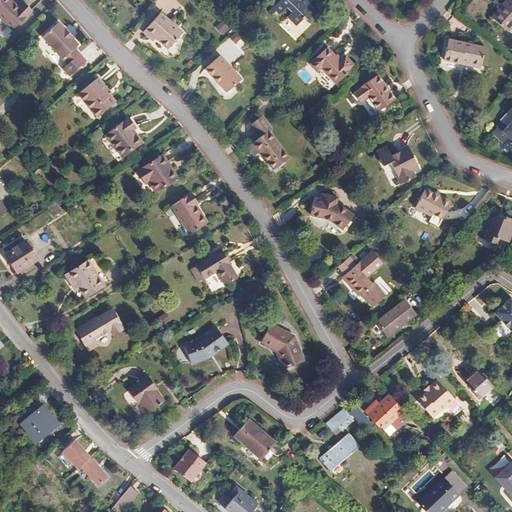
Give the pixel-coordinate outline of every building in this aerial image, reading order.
[(11,0),(0,0),(0,15),(13,28),(30,11),(22,3),(18,7),(11,0)] [(280,13),(287,6),(291,11),(287,15),(296,24),(304,16),(307,18),(315,10),(308,3),(310,0),(278,0),(269,10),(272,13),(276,9),(280,13)] [(511,0),(505,0),(490,16),(506,31),(511,23),(511,0)] [(154,40),(153,41),(167,53),(168,52),(179,61),(192,46),(168,25),(164,29),(152,20),(143,30),(154,40)] [(215,29),(223,35),(228,29),(220,22),(215,29)] [(59,23),(44,37),(63,58),(73,49),(78,44),(72,38),(74,36),(66,27),(64,29),(59,23)] [(485,48),(448,38),(442,62),(460,67),(460,64),(479,69),(485,48)] [(328,48),(326,46),(308,62),(310,64),(328,48)] [(316,71),(320,67),(336,84),(349,72),(348,71),(353,65),(345,57),(340,62),(328,48),(310,64),(316,71)] [(78,55),(73,49),(63,58),(68,64),(78,55)] [(80,53),(78,55),(68,64),(63,68),(70,75),(87,60),(80,53)] [(219,56),(205,68),(227,92),(241,80),(219,56)] [(361,86),(362,88),(354,94),(360,102),(368,96),(379,110),(395,98),(377,74),(361,86)] [(108,88),(98,77),(79,93),(92,108),(110,93),(107,90),(108,88)] [(115,100),(110,93),(92,108),(93,109),(95,106),(101,112),(115,100)] [(511,106),(506,113),(511,118),(504,125),(500,121),(495,126),(496,128),(491,133),(501,144),(507,138),(511,142),(511,106)] [(258,137),(245,146),(253,156),(259,151),(273,169),(288,157),(267,130),(270,128),(261,115),(249,124),(258,137)] [(128,118),(106,134),(123,156),(141,142),(131,130),(135,127),(128,118)] [(402,137),(374,150),(391,187),(418,174),(402,137)] [(165,165),(164,165),(169,173),(173,170),(163,156),(160,158),(165,165)] [(160,158),(138,174),(146,186),(150,183),(157,195),(180,181),(173,170),(169,173),(164,165),(165,165),(160,158)] [(454,199),(431,183),(419,200),(433,210),(430,216),(438,222),(454,199)] [(322,189),(314,204),(326,210),(331,214),(339,225),(353,215),(345,204),(341,201),(344,195),(336,191),(334,195),(328,192),(322,189)] [(192,193),(173,205),(191,233),(207,223),(201,212),(199,213),(194,205),(198,203),(192,193)] [(54,202),(47,207),(52,216),(60,211),(54,202)] [(503,222),(487,216),(480,232),(488,235),(485,241),(494,245),(496,239),(507,243),(511,230),(511,220),(505,217),(503,222)] [(488,235),(480,232),(478,238),(485,241),(488,235)] [(22,235),(1,248),(18,273),(38,259),(22,235)] [(221,250),(196,265),(204,279),(216,271),(225,285),(237,278),(228,264),(229,263),(221,250)] [(348,256),(337,266),(347,277),(344,279),(351,288),(354,285),(372,306),(384,295),(372,281),(370,283),(365,276),(382,262),(372,250),(355,265),(348,256)] [(89,259),(67,273),(73,282),(76,279),(87,296),(105,284),(89,259)] [(494,314),(493,315),(501,323),(502,322),(511,333),(511,306),(511,304),(511,302),(504,293),(488,307),(494,314)] [(413,314),(405,306),(376,330),(385,337),(413,314)] [(91,322),(90,321),(75,330),(88,352),(97,347),(93,341),(110,331),(113,335),(123,329),(111,310),(91,322)] [(271,327),(261,346),(277,354),(283,370),(303,362),(293,339),(271,327)] [(198,340),(183,346),(190,365),(208,358),(227,345),(215,328),(198,340)] [(491,385),(477,369),(464,381),(478,396),(491,385)] [(426,382),(422,386),(437,402),(438,401),(441,401),(450,393),(432,373),(424,380),(426,382)] [(149,378),(128,392),(137,404),(139,402),(148,414),(163,403),(152,386),(154,385),(149,378)] [(421,387),(412,394),(428,412),(435,406),(434,404),(437,402),(422,386),(421,387)] [(402,409),(389,395),(369,414),(383,428),(402,409)] [(352,420),(342,409),(325,423),(332,430),(339,424),(341,427),(345,424),(346,425),(352,420)] [(64,426),(49,410),(26,428),(41,445),(64,426)] [(246,420),(237,431),(265,454),(274,443),(246,420)] [(237,431),(233,436),(260,459),(265,454),(237,431)] [(340,439),(341,440),(318,458),(330,471),(351,452),(352,453),(360,447),(348,433),(340,439)] [(87,468),(97,459),(81,442),(71,452),(66,447),(56,456),(61,461),(69,454),(85,471),(87,468)] [(180,460),(173,467),(196,486),(206,474),(200,469),(205,462),(189,448),(183,456),(181,455),(178,459),(180,460)] [(492,474),(500,483),(501,482),(503,484),(502,485),(511,496),(511,494),(511,460),(510,458),(492,474)] [(115,478),(97,459),(87,468),(106,487),(115,478)] [(443,478),(427,493),(443,509),(458,495),(443,478)] [(258,503),(237,486),(231,493),(235,496),(225,508),(229,511),(252,511),(254,510),(253,509),(258,503)] [(125,503),(134,493),(128,488),(120,498),(125,503)] [(130,511),(146,495),(139,488),(134,493),(125,503),(121,508),(125,511),(130,511)] [(427,493),(418,502),(426,511),(439,511),(443,509),(427,493)]
